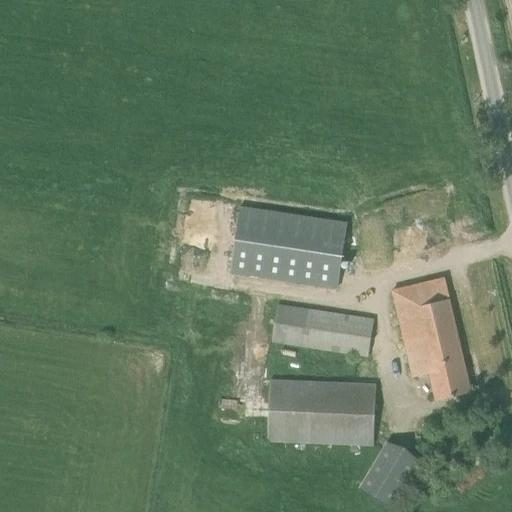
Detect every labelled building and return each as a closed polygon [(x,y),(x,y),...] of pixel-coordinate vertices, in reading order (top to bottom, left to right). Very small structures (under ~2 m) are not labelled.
[(239,206),(230,274),(337,292),(348,223),(239,206)] [(436,400),(470,392),(443,280),(394,291),(413,376),(430,372),(436,400)] [(277,305),(272,343),(369,357),(375,320),(277,305)] [(377,384),(270,380),(267,442),(374,449),(377,384)] [(361,484),(391,504),(419,461),(391,441),(361,484)]
